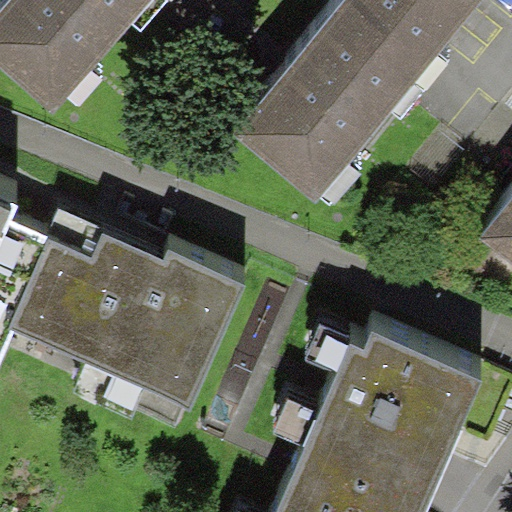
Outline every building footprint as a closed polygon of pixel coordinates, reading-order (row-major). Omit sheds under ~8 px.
[(129,0),(0,0),(0,35),(59,85),(129,0)] [(464,0),(334,0),(286,59),(241,114),(318,178),(464,0)] [(18,167),(0,159),(0,377),(14,347),(178,420),(245,261),(247,257),(168,224),(163,236),(103,212),(93,235),(5,199),(18,167)] [(511,172),(482,211),(511,234),(511,172)] [(422,511),(464,420),(454,416),(484,348),(372,299),(364,318),(351,313),(268,500),(238,487),(227,511),(422,511)]
